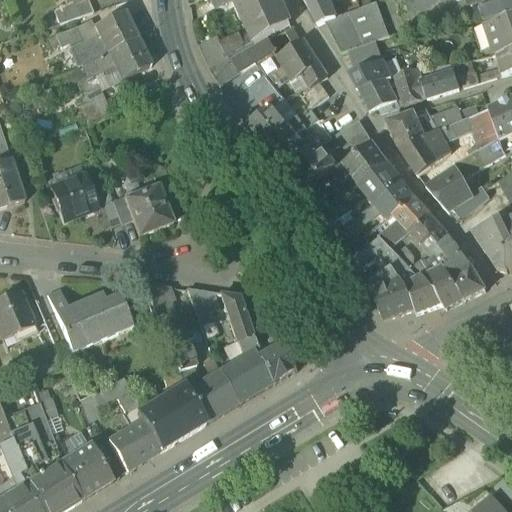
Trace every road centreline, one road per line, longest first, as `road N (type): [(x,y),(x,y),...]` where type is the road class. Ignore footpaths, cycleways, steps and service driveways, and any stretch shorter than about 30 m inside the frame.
road 1 (secondary): [(378,366),(341,324),(201,105),(168,0)]
road 2 (secondary): [(378,366),(132,511)]
road 3 (residential): [(0,255),(169,273),(224,259)]
road 4 (residential): [(503,300),(367,122)]
road 5 (secondary): [(511,451),(378,366)]
road 6 (residential): [(367,122),(292,0)]
road 7 (residential): [(367,122),(504,84)]
road 8 (residential): [(378,366),(503,300)]
